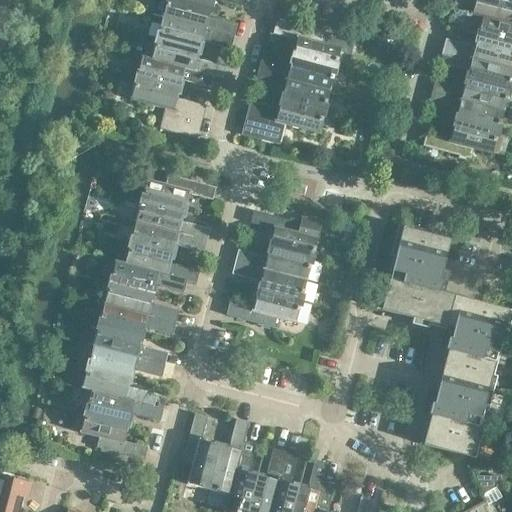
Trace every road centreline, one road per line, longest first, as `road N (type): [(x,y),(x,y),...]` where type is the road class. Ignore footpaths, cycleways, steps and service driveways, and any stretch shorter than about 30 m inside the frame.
road 1 (residential): [(196,380),(213,275),(245,180),(224,133),(264,0)]
road 2 (residential): [(349,362),(354,310),(384,199),(396,194),(511,225)]
road 3 (residential): [(413,511),(419,483),(340,433),(329,414)]
road 4 (residential): [(329,414),(196,380)]
road 5 (residential): [(50,511),(59,477),(156,501)]
road 6 (residential): [(408,124),(436,35),(412,8)]
road 7 (residential): [(156,501),(182,402),(196,380)]
